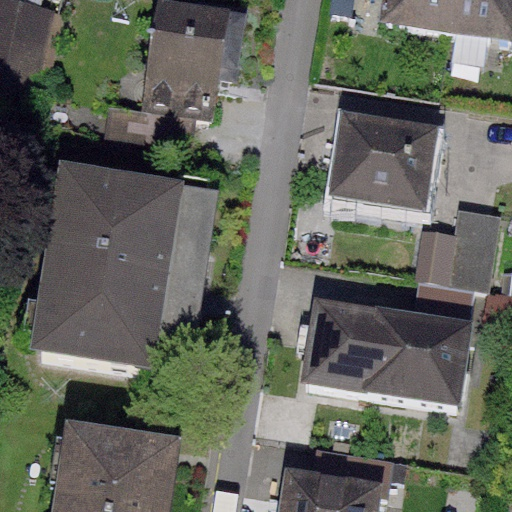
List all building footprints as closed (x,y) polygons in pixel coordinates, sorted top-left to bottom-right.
[(0,0),(0,89),(38,97),(56,10),(4,0),(0,0)] [(511,0),(392,0),(388,30),(511,49),(511,0)] [(243,22),(164,9),(146,112),(224,126),(243,22)] [(441,129),(337,115),(326,194),(430,209),(441,129)] [(172,379),(205,193),(66,168),(34,355),(172,379)] [(503,219),(461,213),(451,289),(493,295),(503,219)] [(474,326),(372,311),(359,398),(462,413),(474,326)] [(66,511),(187,511),(196,455),(77,438),(66,511)] [(376,511),(380,486),(289,473),(283,511),(376,511)]
